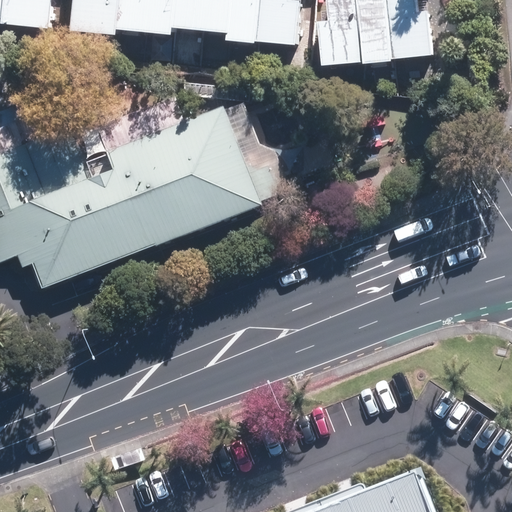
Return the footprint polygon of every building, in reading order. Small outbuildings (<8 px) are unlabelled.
[(0,0),(0,19),(14,20),(16,0),(0,0)] [(60,0),(16,0),(14,20),(14,26),(58,30),(60,0)] [(82,0),(80,29),(125,33),(125,26),(180,31),(181,25),(236,30),(235,39),(266,42),(304,45),(308,0),(82,0)] [(333,0),(335,19),(325,20),(329,64),(368,61),(400,58),(440,54),(436,11),(424,12),(423,0),(333,0)] [(251,203),(214,111),(86,163),(74,131),(0,160),(0,258),(23,249),(39,288),(251,203)] [(231,511),(430,511),(405,446),(231,511)]
